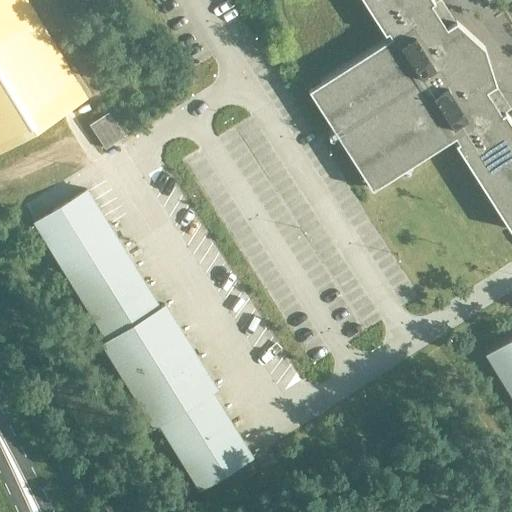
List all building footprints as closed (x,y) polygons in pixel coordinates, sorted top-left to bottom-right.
[(27,0),(0,0),(0,148),(86,96),(27,0)] [(434,1),(433,0),(362,0),(384,34),(387,32),(390,37),(320,82),(384,181),(454,136),(457,141),(454,143),(510,230),(511,228),(511,123),(505,111),(501,113),(487,90),(496,84),(484,47),(455,21),(446,27),(431,4),(434,1)] [(90,123),(105,148),(124,135),(109,111),(90,123)] [(158,423),(197,486),(199,488),(208,483),(214,493),(250,471),(243,461),(252,456),(211,390),(216,387),(164,304),(159,307),(87,189),(34,222),(107,339),(102,343),(153,426),(158,423)] [(511,337),(485,354),(511,396),(511,337)]
